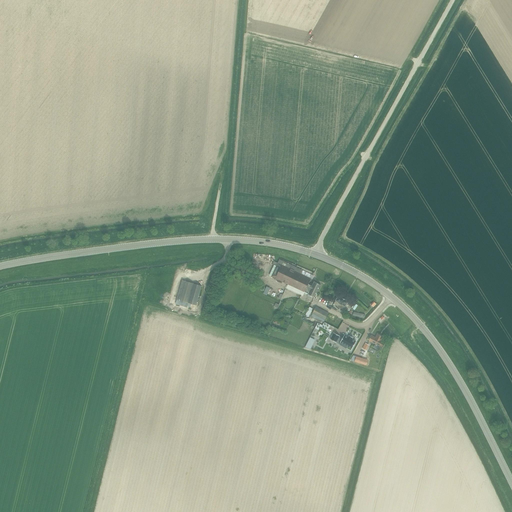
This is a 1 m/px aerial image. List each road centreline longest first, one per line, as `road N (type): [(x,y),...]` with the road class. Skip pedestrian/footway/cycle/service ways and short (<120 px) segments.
road 1 (tertiary): [(313,253),(213,239),(0,266)]
road 2 (unclassified): [(313,253),(452,0)]
road 3 (tertiary): [(511,483),(435,345),(391,297)]
